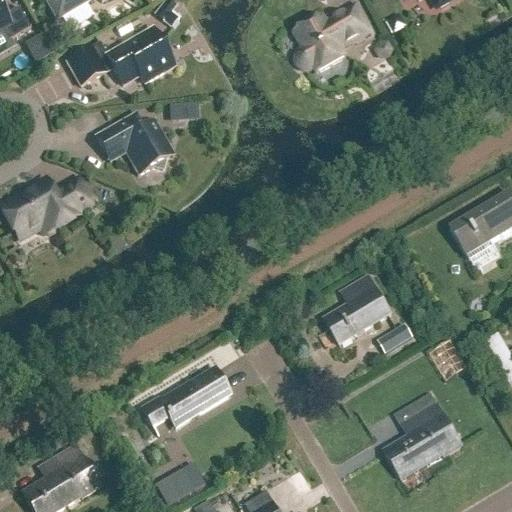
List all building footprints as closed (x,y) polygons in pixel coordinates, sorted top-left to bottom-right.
[(43,0),(57,23),(96,0),(97,0),(101,6),(112,0),(43,0)] [(404,0),(405,1),(407,0),(430,0),(430,1),(435,9),(441,11),(449,6),(450,3),(455,0),(404,0)] [(6,18),(0,8),(0,33),(1,33),(8,45),(30,32),(18,11),(6,18)] [(371,36),(356,10),(326,27),(322,20),(294,36),(303,52),(301,53),(297,56),(296,60),(295,65),(297,69),(299,72),(304,74),(308,74),(312,73),(314,72),(317,77),(345,60),(341,53),(371,36)] [(393,38),(406,31),(399,18),(386,25),(393,38)] [(99,48),(66,67),(80,91),(105,77),(104,76),(112,72),(122,90),(139,80),(143,88),(174,71),(172,68),(173,65),(169,57),(165,56),(152,33),(106,60),(99,48)] [(54,59),(43,41),(27,50),(38,68),(54,59)] [(174,123),(201,121),(200,106),(172,108),(174,123)] [(95,141),(109,167),(125,158),(138,180),(152,172),(163,175),(166,164),(173,160),(154,125),(143,131),(136,118),(95,141)] [(92,209),(76,181),(52,195),(46,184),(44,185),(47,189),(34,197),(32,194),(0,212),(18,244),(38,232),(42,239),(45,239),(53,235),(54,231),(76,219),(75,219),(92,209)] [(466,261),(511,234),(511,207),(508,201),(451,235),(466,261)] [(364,336),(389,321),(366,283),(341,298),(348,310),(323,325),(338,351),(355,341),(356,343),(365,338),(364,336)] [(405,329),(377,346),(385,359),(413,343),(405,329)] [(496,367),(509,360),(498,340),(485,348),(496,367)] [(173,433),(229,400),(213,373),(158,406),(157,403),(141,413),(151,431),(167,421),(173,433)] [(416,408),(422,418),(436,410),(430,400),(416,408)] [(429,431),(407,444),(384,458),(401,486),(441,462),(442,464),(461,452),(436,410),(422,418),(421,418),(429,431)] [(30,511),(65,511),(98,492),(73,452),(38,473),(45,485),(23,499),(30,511)] [(167,511),(184,501),(172,480),(155,490),(167,511)]
